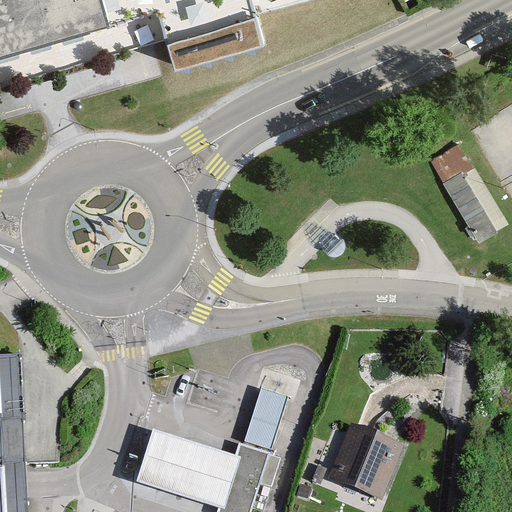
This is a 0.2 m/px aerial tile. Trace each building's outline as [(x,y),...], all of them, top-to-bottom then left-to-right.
[(0,0),(0,55),(155,9),(180,60),(262,36),(252,0),(0,0)] [(505,224),(458,145),(431,161),(479,240),(505,224)] [(0,511),(25,511),(15,356),(0,357),(0,511)] [(236,463),(154,437),(138,488),(215,511),(255,511),(272,459),(269,458),(286,401),(262,394),(245,449),(241,447),(236,463)] [(407,453),(355,427),(329,481),(381,507),(407,453)]
